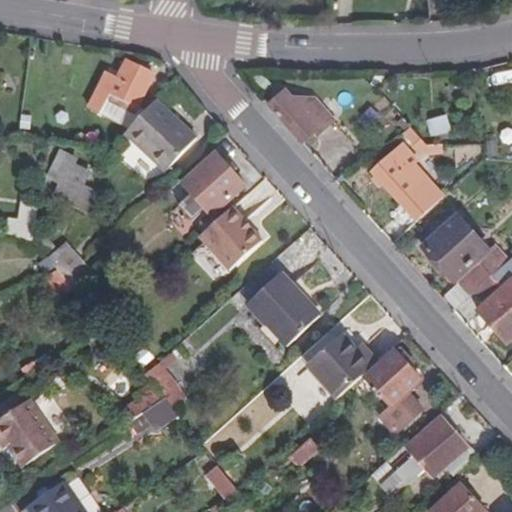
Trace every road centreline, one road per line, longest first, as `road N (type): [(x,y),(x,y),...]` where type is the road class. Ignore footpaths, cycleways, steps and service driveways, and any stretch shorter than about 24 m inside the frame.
road 1 (residential): [(177,33),(238,113),(511,416)]
road 2 (tertiary): [(511,36),(427,50),(337,52),(177,33)]
road 3 (tertiary): [(177,33),(0,7)]
